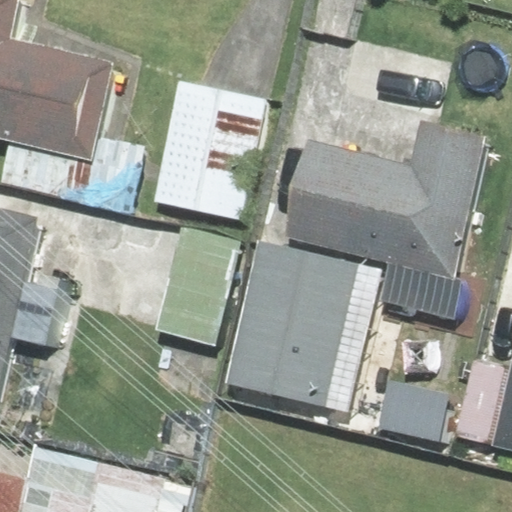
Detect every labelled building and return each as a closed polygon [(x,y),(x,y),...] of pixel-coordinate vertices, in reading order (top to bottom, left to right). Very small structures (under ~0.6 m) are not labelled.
[(0,0),(0,138),(115,165),(137,69),(32,44),(42,0),(0,0)] [(282,100),(196,86),(176,208),(262,222),(282,100)] [(333,139),(308,238),(474,279),(510,135),(446,119),(435,164),(333,139)] [(0,209),(0,409),(14,412),(59,223),(0,209)] [(258,245),(204,232),(178,340),(231,353),(258,245)] [(368,263),(276,238),(239,375),(331,399),(368,263)] [(471,401),(408,387),(398,434),(461,448),(471,401)] [(35,511),(43,481),(0,470),(0,511),(35,511)]
